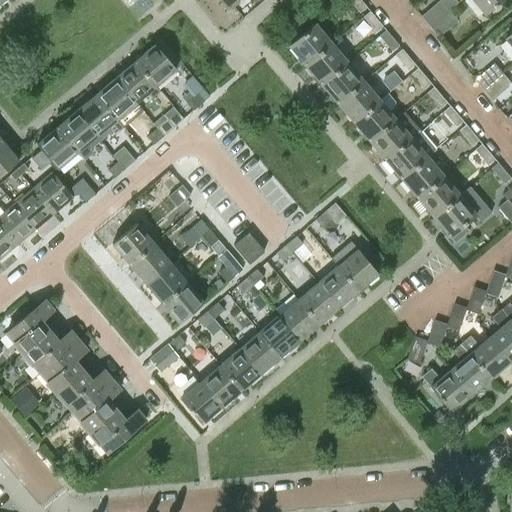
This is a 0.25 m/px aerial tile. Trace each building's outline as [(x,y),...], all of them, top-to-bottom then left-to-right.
[(220,0),(228,9),(238,0),(220,0)] [(347,0),(352,5),(358,13),(365,7),(359,0),(347,0)] [(440,0),(420,17),(429,27),(448,11),(440,0)] [(472,0),(484,13),(500,0),(472,0)] [(362,17),(368,24),(375,32),(381,26),(369,11),(362,17)] [(448,11),(429,27),(438,37),(457,21),(448,11)] [(289,45),(306,66),(332,44),(315,23),(289,45)] [(378,36),(384,43),(391,50),(397,45),(384,30),(378,36)] [(332,44),(306,66),(322,85),(348,63),(332,44)] [(135,61),(156,85),(175,69),(155,45),(135,61)] [(394,55),(401,62),(407,70),(413,64),(401,49),(394,55)] [(135,61),(115,78),(136,102),(147,93),(152,98),(160,91),(156,85),(135,61)] [(348,63),(322,85),(338,104),(364,81),(348,63)] [(493,64),(474,80),(483,90),(502,74),(493,64)] [(410,74),(416,81),(423,89),(429,83),(417,68),(410,74)] [(502,74),(483,90),(492,100),(511,85),(502,74)] [(96,94),(116,118),(136,102),(115,78),(96,94)] [(364,81),(338,104),(354,122),(380,100),(364,81)] [(426,93),(432,100),(438,107),(445,102),(432,87),(426,93)] [(96,94),(76,111),(96,135),(100,140),(111,130),(114,134),(123,126),(116,118),(96,94)] [(187,102),(193,109),(203,102),(196,94),(187,102)] [(380,100),(354,122),(370,142),(405,112),(404,111),(396,118),(380,100)] [(442,112),(448,119),(455,127),(461,121),(449,106),(442,112)] [(160,110),(150,119),(157,127),(163,135),(174,126),(167,119),(160,110)] [(76,111),(57,127),(77,152),(84,160),(93,152),(90,149),(100,140),(96,135),(76,111)] [(405,112),(370,142),(386,160),(421,131),(405,112)] [(458,131),(465,138),(471,146),(478,140),(465,125),(458,131)] [(37,144),(41,149),(57,168),(77,152),(57,127),(37,144)] [(146,136),(153,144),(163,135),(157,127),(146,136)] [(421,131),(386,160),(402,179),(428,157),(428,156),(436,149),(421,131)] [(1,141),(0,141),(0,174),(17,160),(1,141)] [(481,144),(474,149),(487,165),(493,159),(481,144)] [(128,152),(118,160),(124,168),(134,159),(128,152)] [(428,157),(402,179),(417,198),(444,176),(428,157)] [(108,169),(114,176),(124,168),(118,160),(108,169)] [(490,168),(496,176),(503,184),(510,178),(496,162),(490,168)] [(23,163),(17,169),(21,174),(28,168),(23,163)] [(17,169),(10,175),(14,180),(21,174),(17,169)] [(33,189),(54,213),(73,197),(52,173),(33,189)] [(444,176),(417,198),(434,217),(460,195),(444,176)] [(175,189),(168,196),(177,206),(184,200),(188,196),(190,195),(181,184),(179,186),(175,189)] [(78,194),(85,202),(95,193),(89,185),(78,194)] [(460,195),(434,217),(449,236),(463,224),(474,214),(480,221),(491,211),(478,196),(469,186),(459,194),(460,195)] [(15,204),(35,229),(54,213),(33,189),(15,204)] [(0,217),(0,223),(17,244),(35,229),(15,204),(0,217)] [(324,212),(315,221),(321,228),(331,220),(324,212)] [(193,225),(202,236),(209,230),(200,219),(193,225)] [(111,243),(129,264),(154,243),(136,222),(111,243)] [(0,258),(17,244),(0,223),(0,258)] [(210,246),(217,240),(209,230),(202,236),(210,246)] [(233,245),(241,254),(249,264),(263,251),(247,233),(233,245)] [(296,236),(286,244),(292,252),(302,244),(296,236)] [(154,243),(129,264),(145,284),(170,263),(154,243)] [(351,243),(331,259),(337,266),(336,267),(356,291),(376,274),(356,250),(351,243)] [(286,244),(275,253),(282,261),(292,252),(286,244)] [(225,265),(218,271),(227,282),(235,275),(242,269),(234,259),(233,258),(225,265)] [(170,263),(145,284),(161,303),(186,282),(170,263)] [(318,282),(338,306),(356,291),(336,267),(318,282)] [(256,268),(246,277),(253,285),(257,290),(263,284),(259,279),(263,276),(256,269),(256,268)] [(493,270),(486,292),(485,293),(497,298),(504,277),(505,275),(493,270)] [(243,294),(253,285),(246,277),(236,285),(243,294)] [(186,282),(161,303),(178,323),(203,302),(186,282)] [(298,299),(318,323),(338,306),(318,282),(298,299)] [(473,287),(466,308),(465,310),(477,315),(485,293),(486,292),(473,287)] [(279,315),(299,339),(318,323),(298,299),(279,315)] [(6,333),(23,352),(48,331),(40,321),(53,311),(44,301),(6,333)] [(216,301),(206,310),(213,318),(224,309),(216,301)] [(454,303),(447,325),(446,325),(446,326),(458,330),(465,310),(466,308),(454,303)] [(500,311),(511,325),(511,305),(509,303),(500,311)] [(203,327),(213,318),(206,310),(196,318),(203,327)] [(501,327),(489,337),(509,361),(511,358),(511,325),(500,311),(492,317),(501,327)] [(259,332),(279,356),(299,339),(279,315),(259,332)] [(434,320),(426,341),(425,343),(438,348),(446,326),(446,325),(434,320)] [(48,331),(23,352),(40,372),(78,340),(70,330),(57,341),(48,331)] [(239,348),(259,372),(279,356),(259,332),(239,348)] [(168,343),(175,351),(184,343),(177,335),(168,343)] [(461,343),(490,378),(509,361),(489,337),(479,346),(470,335),(461,343)] [(415,336),(406,359),(418,363),(425,343),(426,341),(415,336)] [(78,340),(40,372),(56,392),(82,371),(73,361),(86,350),(78,340)] [(157,352),(149,359),(159,372),(178,355),(175,351),(168,343),(157,352)] [(461,361),(450,370),(470,394),(490,378),(461,343),(453,350),(461,361)] [(219,365),(240,389),(259,372),(239,348),(219,365)] [(200,381),(220,405),(240,389),(219,365),(200,381)] [(450,411),(470,394),(450,370),(440,378),(431,368),(422,376),(450,411)] [(82,371),(56,392),(73,412),(111,379),(104,371),(91,381),(82,371)] [(111,379),(73,412),(90,432),(115,410),(107,400),(120,389),(111,379)] [(200,422),(220,405),(200,381),(180,398),(200,422)] [(115,410),(90,432),(106,452),(145,419),(136,409),(123,420),(115,410)]
